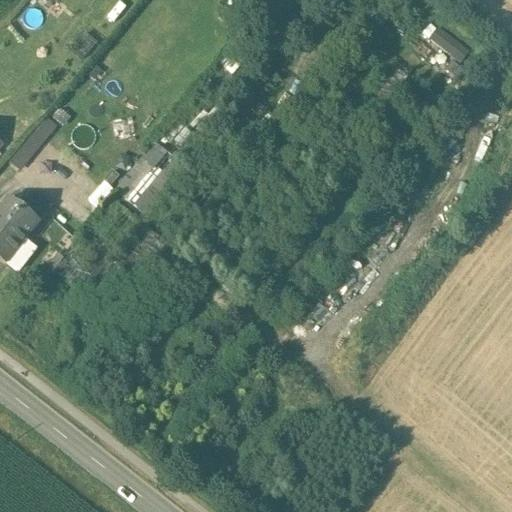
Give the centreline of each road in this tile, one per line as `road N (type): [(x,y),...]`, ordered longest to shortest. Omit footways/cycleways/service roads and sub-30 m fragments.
road 1 (track): [(341,0),(490,129),(454,210),(314,367),(213,285)]
road 2 (primary): [(153,511),(0,390)]
